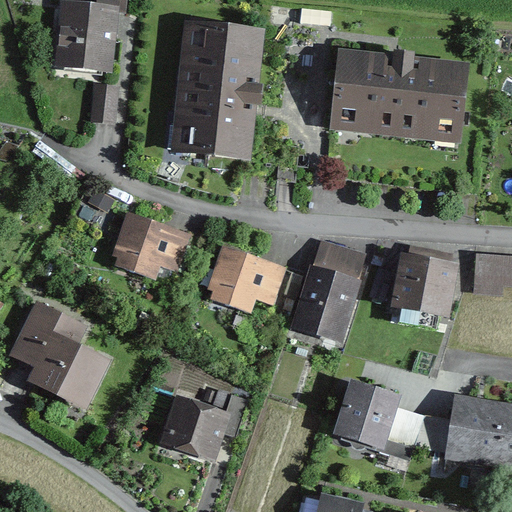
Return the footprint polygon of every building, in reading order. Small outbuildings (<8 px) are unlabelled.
[(117,9),(58,6),(55,69),(114,72),(117,9)] [(183,28),(171,160),(251,167),(264,35),(183,28)] [(473,71),(341,57),(332,135),(464,149),(473,71)] [(89,85),(87,124),(111,125),(113,86),(89,85)] [(188,235),(129,216),(113,269),(156,282),(160,267),(176,273),(188,235)] [(287,269),(222,249),(205,303),(249,316),(254,300),(275,306),(287,269)] [(497,287),(511,288),(511,258),(474,255),(470,295),(496,297),(497,287)] [(459,269),(403,259),(393,312),(450,323),(459,269)] [(340,346),(359,285),(310,269),(291,331),(340,346)] [(88,329),(37,306),(14,357),(38,368),(28,391),(88,418),(113,361),(80,347),(88,329)] [(401,400),(351,385),(335,439),(384,453),(401,400)] [(230,417),(178,399),(163,443),(215,461),(230,417)] [(445,460),(490,467),(499,406),(454,399),(445,460)] [(511,408),(499,406),(490,467),(511,469),(511,408)] [(445,444),(445,418),(430,418),(430,444),(445,444)] [(364,511),(365,507),(322,500),(320,511),(364,511)]
